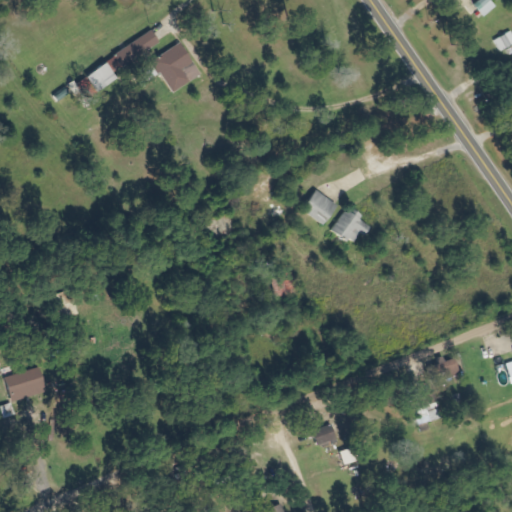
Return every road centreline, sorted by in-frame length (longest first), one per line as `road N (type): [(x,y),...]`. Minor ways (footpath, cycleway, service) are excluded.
road 1 (residential): [(511,315),(34,511)]
road 2 (secondary): [(511,206),(369,0)]
